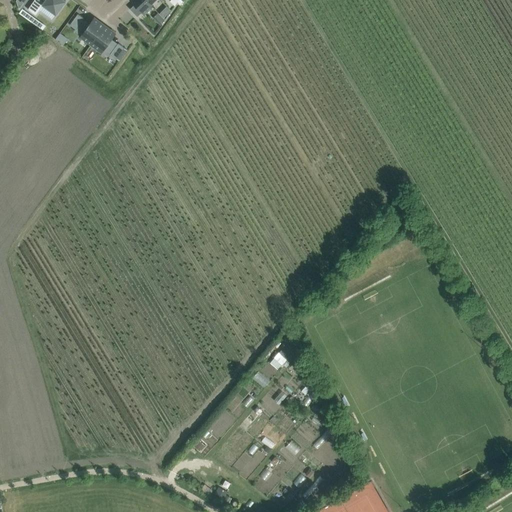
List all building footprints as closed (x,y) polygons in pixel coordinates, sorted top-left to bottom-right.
[(34,0),(28,9),(36,15),(39,10),(51,19),(54,14),(56,15),(66,1),(64,0),(34,0)] [(152,7),(145,0),(129,0),(144,15),(152,7)] [(91,44),(105,26),(94,18),(87,27),(81,23),(84,18),(78,14),(69,25),(76,30),(78,26),(85,31),(81,37),(91,44)] [(108,43),(115,33),(105,26),(91,44),(102,52),(106,46),(112,51),(110,54),(116,59),(124,48),(118,43),(115,47),(108,43)] [(275,357),(282,364),(282,363),(285,360),(286,360),(278,353),(275,357)] [(308,376),(301,369),(298,372),(306,379),(308,376)] [(215,493),(223,498),(227,492),(218,487),(215,493)]
